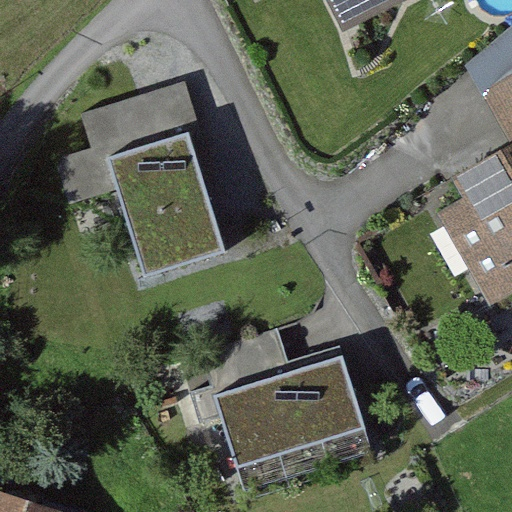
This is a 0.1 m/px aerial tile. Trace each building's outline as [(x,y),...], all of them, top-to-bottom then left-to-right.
[(269,0),(271,4),(278,0),(339,0),(359,38),(433,0),(269,0)] [(251,252),(193,85),(80,124),(91,155),(57,167),(73,213),(135,192),(166,282),(251,252)] [(488,205),(455,225),(509,314),(511,312),(511,91),(491,103),(511,138),(511,163),(476,185),(488,205)] [(360,363),(235,399),(264,497),(389,461),(360,363)] [(62,511),(0,495),(0,511),(62,511)]
